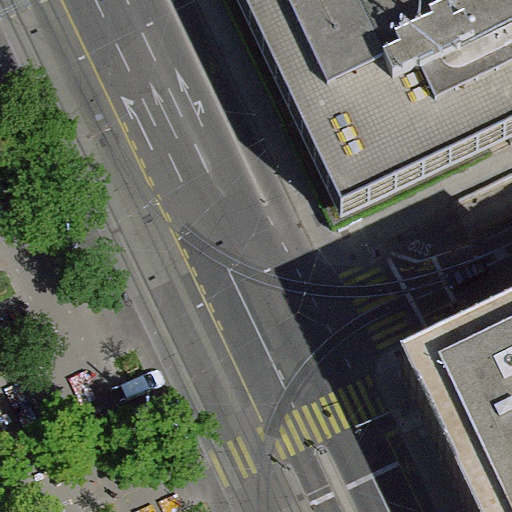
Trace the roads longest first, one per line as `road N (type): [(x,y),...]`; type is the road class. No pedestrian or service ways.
road 1 (secondary): [(289,347),(127,0)]
road 2 (secondary): [(396,511),(289,347)]
road 3 (residential): [(447,279),(289,347)]
